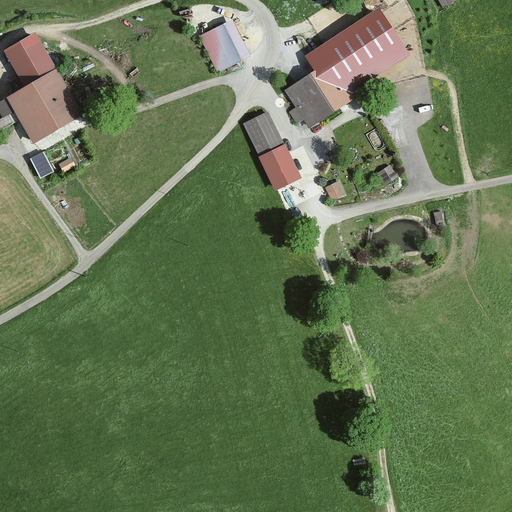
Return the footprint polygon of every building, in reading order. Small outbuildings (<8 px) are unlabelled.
[(457,0),(438,0),(444,9),(458,1),(457,0)] [(410,54),(379,7),(304,56),(314,71),(284,90),(309,128),(358,95),(355,90),(410,54)] [(233,19),(199,36),(217,73),(251,56),(233,19)] [(34,32),(5,50),(26,85),(5,97),(32,143),(82,114),(34,32)] [(4,97),(0,99),(0,111),(3,116),(12,111),(4,97)] [(269,109),(243,122),(277,189),(303,176),(269,109)] [(44,151),(31,158),(41,178),(54,171),(44,151)] [(397,177),(390,165),(377,173),(384,185),(397,177)] [(340,181),(325,187),(331,201),(345,195),(340,181)] [(441,211),(434,213),(436,226),(444,224),(441,211)]
